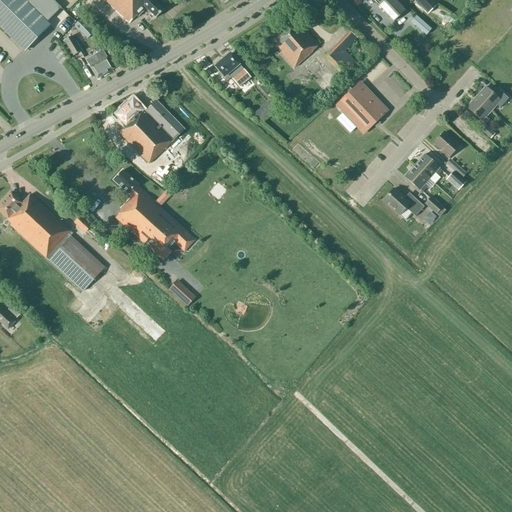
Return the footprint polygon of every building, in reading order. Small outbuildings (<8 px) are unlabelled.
[(0,0),(0,27),(22,50),(39,33),(40,34),(64,10),(53,0),(0,0)] [(104,0),(129,23),(136,16),(138,17),(146,9),(156,18),(164,10),(154,1),(154,0),(104,0)] [(373,0),(393,21),(405,11),(394,0),(373,0)] [(437,5),(433,1),(432,0),(413,0),(428,14),(437,5)] [(411,22),(424,37),(430,32),(416,17),(411,22)] [(293,20),(271,39),(282,52),(281,54),(294,68),(312,52),(311,52),(318,45),(306,31),(304,33),(293,20)] [(82,37),(88,33),(82,23),(76,27),(82,37)] [(345,52),(357,39),(350,32),(325,56),(347,78),(359,66),(345,52)] [(81,51),(72,36),(64,40),(73,56),(81,51)] [(410,45),(402,37),(398,41),(405,49),(410,45)] [(86,60),(97,79),(113,69),(102,50),(86,60)] [(225,80),(229,77),(237,86),(249,77),(242,69),(238,64),(228,53),(213,66),(225,80)] [(389,111),(360,81),(334,106),(363,135),(389,111)] [(476,97),(491,111),(496,105),(500,108),(508,99),(499,90),(494,95),(485,87),(476,97)] [(491,111),(476,97),(466,108),(485,124),(489,120),(485,117),(491,111)] [(125,125),(118,132),(149,164),(184,130),(156,101),(145,111),(144,112),(143,111),(132,99),(116,115),(125,125)] [(495,134),(485,125),(481,131),(490,139),(495,134)] [(434,144),(443,152),(442,153),(448,158),(460,145),(454,139),(453,140),(444,133),(434,144)] [(414,166),(429,179),(434,173),(437,176),(442,171),(439,168),(424,154),(414,166)] [(450,160),(445,165),(453,171),(461,179),(466,174),(450,160)] [(429,179),(414,166),(404,177),(419,190),(422,192),(427,188),(424,185),(429,179)] [(137,184),(122,171),(113,180),(128,194),(128,193),(132,197),(121,209),(122,211),(115,218),(163,261),(177,246),(184,252),(194,241),(135,186),(137,184)] [(465,182),(461,179),(453,171),(445,180),(458,191),(465,182)] [(408,202),(393,189),(383,201),(399,215),(405,208),(415,217),(424,207),(413,197),(408,202)] [(0,203),(0,210),(8,218),(22,204),(10,193),(0,203)] [(97,201),(109,211),(114,204),(103,194),(97,201)] [(30,195),(22,204),(8,218),(12,222),(9,225),(82,292),(104,268),(68,234),(70,231),(30,195)] [(442,207),(431,197),(424,204),(436,215),(442,207)] [(74,222),(85,233),(91,227),(80,216),(74,222)] [(427,217),(420,224),(425,228),(431,221),(427,217)] [(231,219),(228,224),(234,228),(237,223),(231,219)] [(229,294),(239,283),(221,267),(228,259),(221,253),(204,272),(229,294)] [(138,280),(126,262),(119,266),(131,285),(138,280)] [(183,264),(174,274),(200,297),(207,288),(219,299),(224,294),(215,286),(215,285),(211,281),(207,286),(183,264)] [(0,322),(7,329),(16,320),(7,311),(5,313),(0,307),(0,322)]
